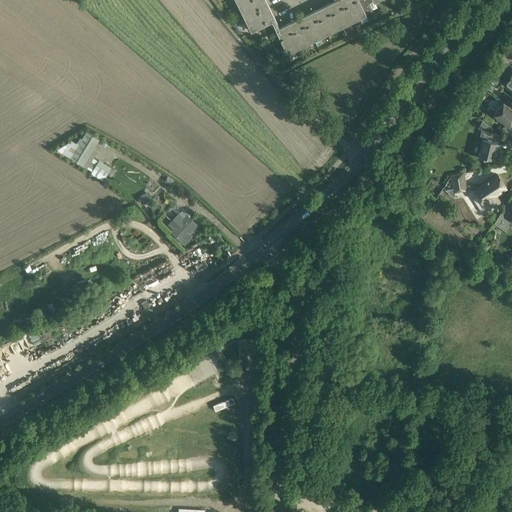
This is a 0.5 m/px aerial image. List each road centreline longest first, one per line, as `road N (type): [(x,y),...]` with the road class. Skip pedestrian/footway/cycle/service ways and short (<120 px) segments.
road 1 (tertiary): [(0,422),(159,325),(264,248)]
road 2 (unclassified): [(275,499),(301,325),(295,295),(264,248)]
road 3 (residential): [(349,149),(207,0)]
road 4 (tertiary): [(357,159),(479,0)]
road 5 (tertiary): [(264,248),(357,159)]
